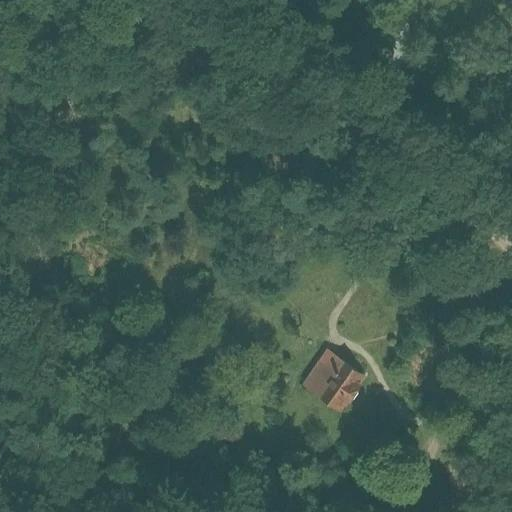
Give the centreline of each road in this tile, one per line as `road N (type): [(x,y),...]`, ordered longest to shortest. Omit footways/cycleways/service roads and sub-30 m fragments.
road 1 (track): [(511,238),(396,139),(301,73),(155,0)]
road 2 (track): [(402,511),(464,344),(511,281)]
road 3 (track): [(448,189),(476,328)]
